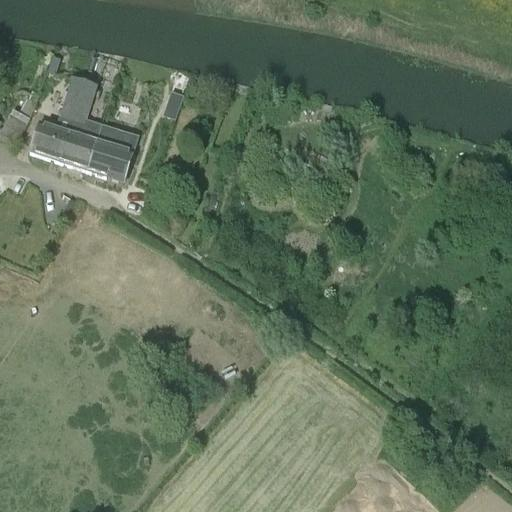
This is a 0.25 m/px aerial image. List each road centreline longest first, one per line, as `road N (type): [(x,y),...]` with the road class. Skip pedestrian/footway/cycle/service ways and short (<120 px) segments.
road 1 (track): [(92,201),(0,362)]
road 2 (residential): [(117,212),(31,173),(0,170)]
